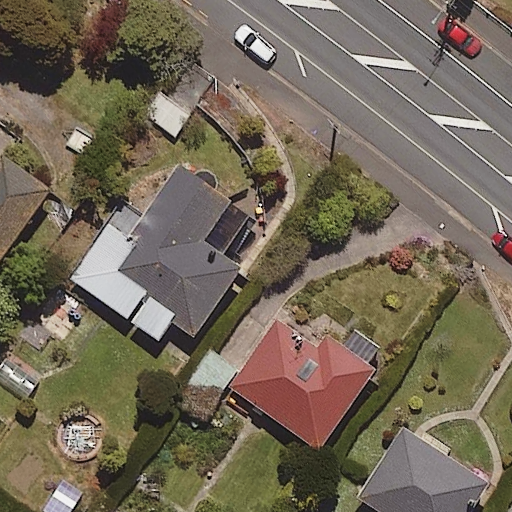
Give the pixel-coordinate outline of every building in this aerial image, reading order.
[(189,108),(158,91),(144,115),(175,133),(189,108)] [(0,155),(0,252),(48,183),(3,152),(0,155)] [(247,211),(176,160),(125,232),(108,220),(69,274),(154,335),(169,314),(192,330),(239,264),(219,249),(247,211)] [(60,336),(79,309),(71,303),(78,295),(56,279),(30,316),(60,336)] [(239,369),(228,384),(317,445),(381,351),(349,328),(340,341),(314,323),(303,339),(273,318),(239,369)] [(43,377),(0,334),(0,383),(19,402),(43,377)] [(228,384),(239,369),(206,346),(175,392),(208,414),(228,384)] [(465,511),(487,479),(403,424),(357,494),(384,511),(465,511)] [(126,511),(97,490),(80,511),(126,511)]
